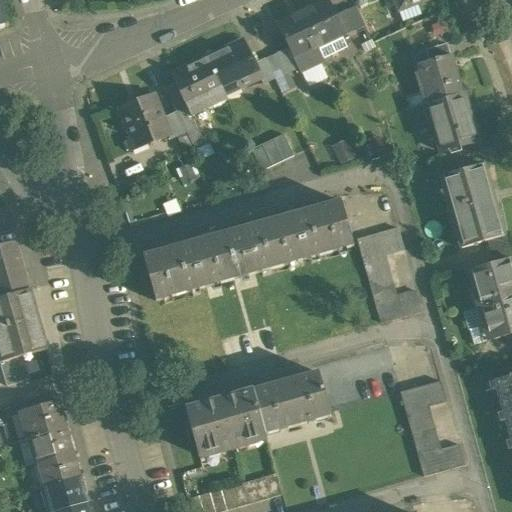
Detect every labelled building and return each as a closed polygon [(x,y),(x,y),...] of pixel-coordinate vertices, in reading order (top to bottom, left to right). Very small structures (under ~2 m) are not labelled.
[(0,0),(0,30),(8,28),(0,0)] [(328,2),(311,10),(312,12),(302,17),(317,49),(338,39),(344,37),(335,17),(328,2)] [(346,11),(335,17),(344,37),(356,31),(346,11)] [(302,17),(292,21),(291,19),(277,26),(288,49),(294,60),(317,49),(302,17)] [(338,39),(317,49),(321,59),(343,49),(338,39)] [(243,43),(207,59),(222,91),(236,85),(238,89),(260,79),(254,65),(243,43)] [(446,45),(425,51),(428,62),(449,56),(446,45)] [(288,49),(276,55),(286,75),(299,69),(294,60),(288,49)] [(299,69),(321,59),(317,49),(294,60),(299,69)] [(274,80),(286,75),(276,55),(265,61),(274,80)] [(428,62),(417,66),(428,105),(462,95),(451,56),(449,56),(428,62)] [(207,59),(171,76),(175,84),(186,109),(188,113),(189,112),(205,105),(210,102),(208,98),(222,91),(207,59)] [(265,61),(265,60),(254,65),(260,79),(263,86),(274,80),(265,61)] [(176,113),(186,109),(175,84),(165,89),(176,113)] [(227,102),(222,91),(208,98),(210,102),(205,105),(208,111),(227,102)] [(428,105),(426,106),(440,153),(477,142),(462,95),(428,105)] [(162,120),(153,96),(119,109),(131,141),(127,143),(131,154),(169,138),(162,120)] [(197,128),(189,112),(188,113),(186,109),(176,113),(175,114),(184,134),(197,128)] [(175,114),(162,120),(169,138),(170,141),(184,134),(175,114)] [(283,136),(251,151),(261,173),(293,158),(283,136)] [(504,237),(483,166),(440,178),(461,250),(486,243),(504,237)] [(340,203),(290,217),(303,262),(352,248),(340,203)] [(290,217),(241,230),(254,276),(303,262),(290,217)] [(241,230),(193,244),(205,289),(254,276),(241,230)] [(397,230),(367,239),(373,259),(384,256),(384,257),(403,251),(397,230)] [(504,237),(486,243),(493,265),(510,260),(511,259),(511,244),(509,236),(504,237)] [(384,256),(373,259),(367,239),(357,242),(369,283),(390,278),(384,257),(384,256)] [(14,244),(0,247),(0,300),(28,293),(14,244)] [(193,244),(143,258),(156,303),(205,289),(193,244)] [(493,265),(467,273),(483,328),(469,332),(473,347),(511,335),(511,266),(510,260),(493,265)] [(390,278),(369,283),(380,325),(391,322),(385,302),(396,299),(395,298),(390,278)] [(0,300),(0,364),(22,358),(45,352),(28,293),(0,300)] [(415,293),(395,298),(396,299),(385,302),(391,322),(421,314),(415,293)] [(22,358),(0,364),(0,366),(6,388),(29,381),(22,358)] [(317,374),(252,392),(265,437),(329,419),(317,374)] [(511,375),(507,377),(508,378),(489,384),(492,392),(496,391),(503,414),(498,415),(501,423),(505,422),(511,441),(506,443),(509,451),(511,450),(511,375)] [(440,383),(400,395),(406,416),(429,409),(446,404),(440,383)] [(252,392),(185,411),(198,457),(265,438),(265,437),(252,392)] [(56,395),(33,401),(35,409),(58,402),(56,395)] [(35,409),(23,413),(31,440),(66,430),(58,402),(35,409)] [(429,409),(406,416),(411,437),(434,430),(429,409)] [(1,424),(0,424),(0,448),(8,446),(8,445),(5,446),(0,428),(0,425),(2,425),(1,424)] [(66,430),(31,440),(38,465),(73,455),(66,430)] [(434,430),(411,437),(417,458),(440,451),(434,430)] [(440,451),(417,458),(423,479),(464,467),(458,446),(440,451)] [(73,455),(38,465),(45,490),(80,480),(73,455)] [(275,476),(187,501),(190,511),(229,511),(281,497),(275,476)] [(80,480),(45,490),(51,511),(62,511),(87,505),(80,480)]
